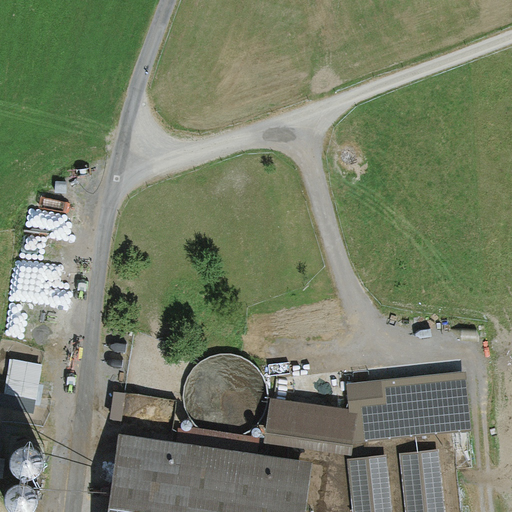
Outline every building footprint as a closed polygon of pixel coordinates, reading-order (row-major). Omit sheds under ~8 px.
[(11,363),(6,395),(35,400),(41,367),(11,363)] [(465,373),(385,381),(387,406),(360,409),(364,443),(471,432),(465,373)] [(116,389),(111,416),(123,418),(128,392),(116,389)] [(265,436),(345,446),(350,410),(269,400),(265,436)] [(120,442),(109,511),(303,511),(309,471),(120,442)] [(444,511),(438,451),(401,455),(406,511),(444,511)] [(352,511),(393,511),(389,454),(346,458),(352,511)]
